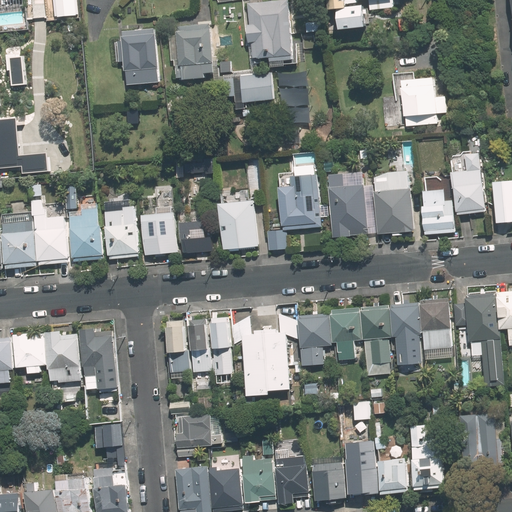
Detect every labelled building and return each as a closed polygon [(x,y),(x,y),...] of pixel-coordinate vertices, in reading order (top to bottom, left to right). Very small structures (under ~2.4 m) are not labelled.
[(83,12),(82,0),(65,0),(66,3),(70,3),(71,13),(83,12)] [(301,63),(294,0),(269,0),(249,2),(252,25),(249,25),(251,41),(256,41),(258,60),(274,59),(275,66),(301,63)] [(334,0),(335,9),(355,7),(355,2),(362,1),(362,0),(371,0),(373,9),(396,5),(395,0),(334,0)] [(328,19),(308,21),(309,35),(329,33),(328,19)] [(218,70),(215,23),(182,25),(183,34),(173,35),(175,59),(179,58),(179,66),(184,65),(185,79),(209,77),(209,70),(218,70)] [(164,82),(160,27),(128,29),(129,39),(116,40),(117,61),(129,60),(131,84),(164,82)] [(85,36),(46,38),(51,111),(89,109),(85,36)] [(13,54),(15,82),(28,81),(26,54),(13,54)] [(235,60),(223,61),(224,73),(236,72),(235,60)] [(277,71),(224,77),(226,95),(239,94),(240,108),(246,107),(246,115),(253,114),(252,101),(280,98),(277,71)] [(416,71),(398,71),(400,107),(408,107),(409,125),(441,124),(441,112),(450,111),(449,95),(440,95),(440,76),(416,77),(416,71)] [(0,116),(0,168),(18,167),(18,169),(49,167),(48,151),(22,152),(19,115),(0,116)] [(82,115),(72,115),(71,131),(81,131),(82,115)] [(490,209),(483,151),(454,154),(461,213),(490,209)] [(219,157),(186,158),(187,175),(220,173),(219,157)] [(369,171),(335,172),(338,237),(377,235),(375,185),(370,185),(369,171)] [(415,171),(380,172),(383,232),(418,230),(415,171)] [(325,226),(322,172),(297,174),(298,186),(285,186),(287,228),(325,226)] [(83,207),(80,180),(68,182),(70,209),(83,207)] [(45,183),(31,185),(33,198),(47,195),(45,183)] [(509,184),(491,186),(494,231),(511,230),(509,184)] [(253,187),(226,188),(230,250),(264,248),(261,199),(254,199),(253,187)] [(426,205),(428,234),(459,232),(457,200),(449,200),(449,188),(429,189),(430,205),(426,205)] [(74,262),(69,213),(50,215),(49,198),(36,199),(37,213),(37,216),(42,263),(42,265),(74,262)] [(107,254),(104,202),(85,204),(85,213),(74,213),(77,255),(107,254)] [(142,203),(110,204),(112,258),(144,257),(142,203)] [(183,252),(181,205),(161,206),(161,214),(150,214),(152,253),(183,252)] [(37,213),(7,216),(8,232),(12,267),(42,265),(42,263),(37,216),(37,213)] [(211,236),(211,221),(187,221),(187,252),(219,252),(219,236),(211,236)] [(290,230),(271,231),(272,250),(291,249),(290,230)] [(0,268),(8,268),(8,266),(5,233),(0,233),(0,268)] [(505,377),(500,290),(470,291),(471,300),(458,301),(460,325),(472,324),(473,350),(480,349),(481,366),(487,365),(488,382),(494,382),(494,378),(505,377)] [(425,333),(424,301),(410,302),(410,297),(403,297),(403,302),(396,302),(397,333),(401,333),(401,362),(424,361),(424,333),(425,333)] [(429,348),(430,357),(455,356),(453,297),(425,298),(427,348),(429,348)] [(394,304),(366,305),(369,374),(394,373),(392,335),(396,335),(394,304)] [(365,309),(336,310),(337,341),(343,341),(343,357),(359,357),(359,339),(366,338),(365,309)] [(282,312),(283,326),(285,326),(285,330),(294,329),(295,336),(301,339),(300,320),(282,312)] [(334,312),(303,313),(305,363),(328,362),(327,344),(335,344),(334,312)] [(253,314),(236,324),(237,344),(249,336),(248,331),(254,330),(253,314)] [(235,316),(216,317),(216,345),(235,345),(235,316)] [(212,318),(195,318),(197,370),(214,369),(212,318)] [(191,347),(191,322),(175,322),(175,369),(194,369),(194,347),(191,347)] [(103,326),(87,326),(88,373),(101,373),(101,385),(122,384),(116,329),(102,330),(103,326)] [(249,336),(252,393),(276,392),(276,388),(298,386),(295,336),(294,329),(285,330),(285,326),(283,326),(262,328),(262,330),(254,330),(248,331),(249,336)] [(67,328),(53,328),(53,379),(85,378),(84,334),(68,334),(67,328)] [(20,332),(20,365),(31,365),(31,371),(47,371),(47,363),(51,363),(51,334),(33,334),(33,332),(20,332)] [(19,367),(16,335),(1,336),(1,335),(0,334),(0,381),(15,380),(14,368),(19,367)] [(322,382),(308,381),(307,393),(322,393),(322,382)] [(385,397),(384,384),(358,385),(360,416),(378,415),(377,398),(385,397)] [(174,401),(175,413),(192,412),(191,400),(174,401)] [(355,403),(344,402),(344,416),(355,416),(355,403)] [(496,411),(465,414),(470,463),(507,460),(504,431),(498,432),(496,411)] [(179,414),(181,446),(181,455),(200,454),(199,445),(223,443),(221,412),(179,414)] [(237,413),(226,413),(227,432),(238,432),(237,413)] [(124,422),(98,426),(101,446),(127,442),(124,422)] [(276,437),(265,438),(267,455),(277,454),(276,437)] [(384,492),(377,438),(361,441),(362,448),(351,450),(357,495),(384,492)] [(297,441),(278,443),(284,501),(299,500),(298,491),(313,489),(309,453),(299,454),(297,441)] [(443,441),(415,445),(419,486),(448,482),(443,441)] [(258,453),(245,454),(249,500),(265,498),(264,493),(281,491),(278,457),(258,459),(258,453)] [(346,453),(315,457),(320,499),(350,495),(346,453)] [(412,453),(382,456),(385,491),(416,487),(412,453)] [(118,460),(96,462),(101,511),(133,511),(131,482),(120,483),(118,460)] [(179,467),(182,511),(197,511),(217,510),(213,470),(213,464),(179,467)] [(217,510),(248,507),(244,467),(213,470),(217,510)] [(78,469),(63,471),(67,511),(97,511),(93,475),(79,477),(78,469)] [(43,480),(31,481),(33,511),(65,511),(63,485),(44,487),(43,480)] [(30,506),(29,490),(0,492),(0,511),(21,511),(21,507),(30,506)]
